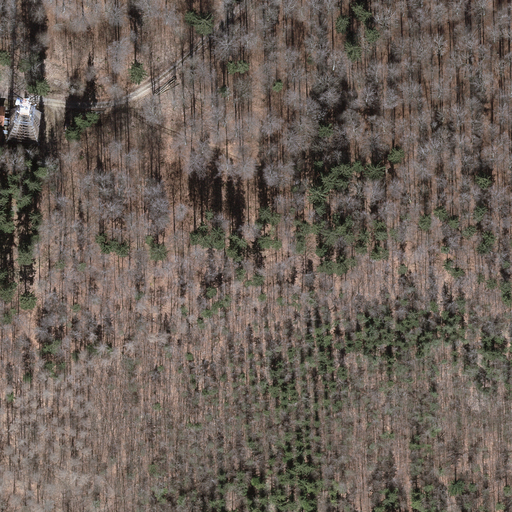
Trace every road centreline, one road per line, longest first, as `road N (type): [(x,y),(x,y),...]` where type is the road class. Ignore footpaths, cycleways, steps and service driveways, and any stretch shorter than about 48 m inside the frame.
road 1 (track): [(110,100),(234,158),(328,187),(390,182),(444,158),(511,146)]
road 2 (track): [(255,0),(185,59),(110,100),(0,94)]
